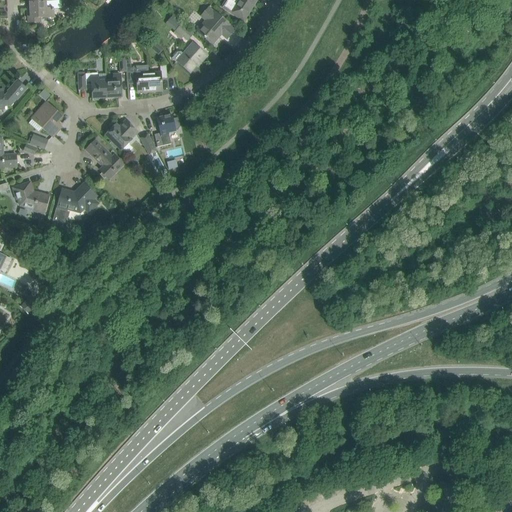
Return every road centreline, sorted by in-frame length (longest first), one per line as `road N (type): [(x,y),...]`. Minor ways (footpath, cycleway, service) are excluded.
road 1 (secondary): [(511,277),(331,341),(242,383),(96,511)]
road 2 (secondary): [(390,204),(213,365),(77,511)]
road 3 (secondary): [(207,456),(343,370),(511,292)]
road 4 (secondary): [(207,456),(369,383),(445,371),(511,373)]
road 5 (residential): [(79,108),(119,111),(178,96),(253,41),(275,0)]
road 6 (unclassified): [(308,511),(434,468),(463,472),(493,511)]
road 7 (secondary): [(511,70),(390,204)]
road 8 (secondary): [(511,92),(390,204)]
road 9 (residential): [(13,0),(16,49),(79,108)]
